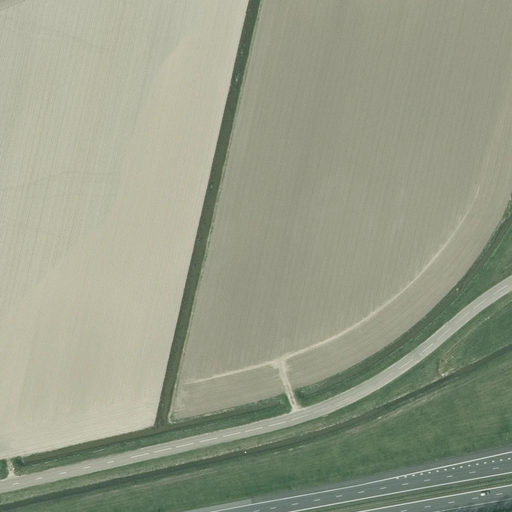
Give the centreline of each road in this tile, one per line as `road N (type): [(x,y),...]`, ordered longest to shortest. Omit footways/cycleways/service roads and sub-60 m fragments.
road 1 (secondary): [(0,487),(334,405),(391,375),(511,282)]
road 2 (motorway): [(511,466),(253,511)]
